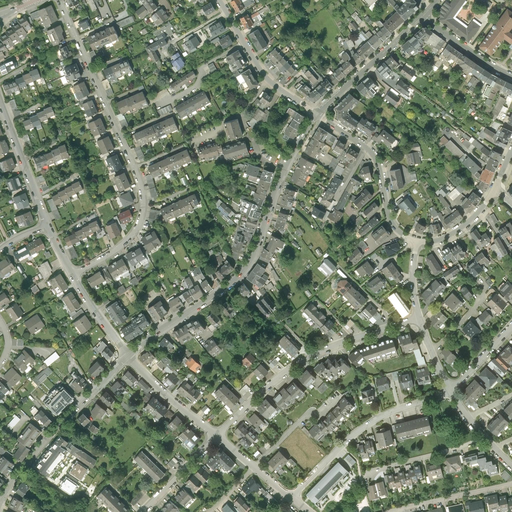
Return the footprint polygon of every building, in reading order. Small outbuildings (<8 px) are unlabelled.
[(76,0),(65,0),(69,8),(79,4),(76,0)] [(92,0),(89,0),(87,1),(92,11),(97,9),(96,8),(94,3),(92,0)] [(139,0),(150,14),(154,11),(157,8),(151,0),(139,0)] [(387,0),(395,8),(397,5),(392,0),(387,0)] [(395,8),(398,11),(406,21),(420,9),(416,5),(417,3),(414,0),(407,0),(406,2),(407,3),(405,4),(400,9),(399,8),(400,7),(398,5),(397,5),(395,8)] [(438,20),(468,43),(482,25),(474,19),(468,26),(456,16),(467,2),(465,0),(464,0),(452,0),(450,4),(446,1),(436,14),(441,17),(438,20)] [(211,3),(202,8),(203,9),(206,14),(207,16),(215,11),(211,3)] [(241,3),(233,7),(236,12),(244,8),(243,6),(241,3)] [(50,6),(37,11),(39,17),(43,26),(49,24),(57,20),(50,6)] [(143,6),(135,12),(141,19),(149,13),(143,6)] [(268,6),(258,12),(259,15),(270,9),(268,6)] [(156,13),(151,17),(154,22),(166,13),(162,8),(161,9),(156,13)] [(481,44),(479,46),(491,55),(492,53),(493,53),(495,50),(495,49),(497,46),(498,46),(500,43),(500,42),(503,37),(511,44),(510,46),(511,48),(511,34),(508,32),(511,26),(511,12),(507,9),(506,11),(505,11),(503,14),(503,15),(501,18),(500,18),(498,21),(498,22),(495,25),(494,25),(493,25),(492,27),(492,28),(493,29),(491,32),(490,32),(487,34),(488,36),(484,41),(483,41),(481,43),(481,44)] [(32,20),(39,17),(37,11),(30,15),(32,20)] [(398,11),(383,24),(385,26),(392,34),(406,21),(398,11)] [(351,16),(358,25),(362,21),(357,15),(358,14),(356,12),(351,16)] [(166,13),(154,22),(158,26),(170,17),(166,13)] [(248,15),(240,19),(243,24),(250,20),(249,18),(248,15)] [(24,16),(16,21),(18,24),(20,28),(24,32),(31,28),(29,24),(26,19),(24,16)] [(134,22),(132,16),(116,23),(118,29),(134,22)] [(374,21),(382,30),(385,26),(383,24),(377,18),(374,21)] [(250,20),(243,24),(245,29),(253,25),(250,20)] [(86,21),(77,25),(81,32),(90,28),(86,21)] [(209,28),(209,29),(213,37),(225,30),(220,22),(218,23),(209,28)] [(354,22),(350,25),(354,31),(358,28),(354,22)] [(20,28),(18,24),(10,27),(11,29),(14,33),(20,39),(27,35),(24,32),(20,28)] [(164,33),(166,38),(173,34),(170,28),(172,26),(171,24),(165,27),(164,26),(153,32),(156,38),(157,37),(164,33)] [(50,30),(46,32),(52,46),(58,43),(64,40),(61,33),(62,32),(59,26),(50,30)] [(113,26),(104,30),(110,43),(119,39),(113,26)] [(392,35),(392,34),(385,26),(382,30),(380,31),(377,34),(385,42),(392,35)] [(423,28),(414,36),(422,44),(424,42),(426,41),(427,41),(433,33),(426,28),(423,28)] [(14,33),(11,29),(4,33),(5,34),(8,38),(13,44),(20,40),(20,39),(14,33)] [(110,43),(104,30),(96,34),(102,47),(110,43)] [(258,30),(249,35),(258,51),(267,45),(258,30)] [(370,40),(365,34),(362,30),(359,33),(360,34),(359,35),(366,44),(369,42),(370,40)] [(370,40),(374,37),(369,31),(365,34),(370,40)] [(157,42),(160,48),(167,44),(164,39),(166,38),(164,33),(157,37),(159,41),(157,42)] [(442,39),(433,33),(427,41),(430,43),(435,47),(442,39)] [(8,38),(5,34),(0,37),(0,42),(0,43),(6,51),(14,46),(13,44),(8,38)] [(93,50),(102,47),(96,34),(87,38),(92,51),(93,50)] [(369,42),(376,50),(385,42),(377,34),(376,35),(374,37),(370,40),(369,42)] [(197,36),(186,42),(188,46),(189,46),(192,49),(197,46),(202,44),(197,36)] [(220,40),(219,41),(223,49),(233,44),(228,36),(220,40)] [(414,36),(408,41),(415,49),(419,51),(422,48),(421,47),(423,45),(422,44),(414,36)] [(344,39),(351,52),(353,50),(352,48),(355,47),(352,39),(349,40),(347,37),(344,39)] [(445,42),(442,39),(435,47),(433,51),(437,53),(445,42)] [(408,41),(402,47),(410,56),(412,54),(411,53),(413,51),(415,49),(408,41)] [(145,49),(148,54),(155,51),(160,48),(157,42),(145,49)] [(369,42),(366,44),(358,52),(366,59),(376,50),(369,42)] [(448,57),(454,48),(448,44),(442,52),(448,57)] [(68,52),(66,47),(63,48),(58,50),(63,60),(72,56),(70,51),(68,52)] [(455,61),(461,53),(454,48),(448,57),(450,58),(448,59),(451,61),(452,59),(455,61)] [(279,54),(274,49),(267,56),(269,58),(271,61),(279,54)] [(93,64),(98,61),(93,50),(92,51),(88,53),(93,64)] [(226,57),(230,65),(242,57),(238,50),(226,57)] [(150,57),(153,64),(155,63),(159,60),(155,51),(148,54),(150,57)] [(343,59),(346,63),(348,61),(349,61),(351,60),(349,56),(346,52),(341,57),(343,59)] [(366,59),(358,52),(355,54),(353,57),(359,66),(366,59)] [(448,57),(442,52),(438,58),(435,56),(431,62),(439,69),(443,64),(448,57)] [(178,53),(171,57),(173,60),(170,62),(174,68),(175,67),(178,71),(185,66),(184,65),(185,64),(183,61),(183,60),(181,57),(181,58),(178,53)] [(460,65),(466,57),(461,53),(455,61),(456,62),(460,65)] [(276,65),(283,58),(279,54),(271,61),(274,64),(276,65)] [(3,65),(12,61),(13,60),(11,56),(1,62),(3,65)] [(384,62),(391,69),(398,63),(391,56),(384,62)] [(246,64),(242,57),(230,65),(233,71),(237,69),(246,64)] [(450,58),(448,57),(443,64),(449,68),(455,61),(452,59),(451,61),(448,59),(450,58)] [(471,72),(477,64),(466,57),(460,65),(459,66),(470,73),(471,72)] [(279,69),(287,62),(283,58),(276,65),(277,67),(279,69)] [(118,64),(123,76),(133,71),(127,60),(118,64)] [(163,68),(159,60),(155,63),(159,70),(163,68)] [(13,63),(12,61),(3,65),(0,66),(0,75),(0,76),(7,74),(6,72),(15,69),(13,63)] [(339,69),(346,76),(355,68),(349,61),(348,61),(346,63),(343,66),(339,69)] [(456,62),(455,61),(449,68),(447,72),(451,74),(454,70),(453,69),(456,64),(456,62)] [(284,73),(291,66),(287,62),(279,69),(282,72),(284,73)] [(384,62),(376,69),(383,77),(383,76),(386,79),(390,75),(388,72),(391,69),(384,62)] [(213,63),(207,66),(212,74),(217,71),(213,63)] [(67,68),(62,70),(65,76),(79,70),(76,64),(67,68)] [(110,67),(116,79),(123,76),(118,64),(110,67)] [(478,77),(484,69),(477,64),(471,72),(478,77)] [(399,73),(410,81),(416,74),(416,73),(412,70),(405,65),(399,73)] [(295,71),(291,66),(284,73),(288,78),(292,74),(295,71)] [(110,67),(103,71),(106,79),(108,82),(116,79),(110,67)] [(318,81),(321,84),(324,81),(312,67),(308,70),(318,81)] [(36,69),(28,72),(28,74),(32,82),(40,79),(36,69)] [(346,76),(339,69),(333,74),(334,75),(340,81),(340,82),(346,76)] [(482,80),(486,83),(492,74),(484,69),(478,77),(482,80)] [(79,70),(65,76),(67,82),(72,80),(81,76),(79,70)] [(250,70),(241,75),(245,82),(254,77),(250,70)] [(318,81),(308,70),(304,74),(314,85),(318,81)] [(193,71),(170,86),(174,93),(181,89),(180,87),(197,76),(193,71)] [(32,83),(32,82),(28,74),(21,76),(21,77),(25,85),(32,83)] [(499,78),(492,74),(486,83),(491,85),(494,87),(499,78)] [(340,81),(334,75),(328,80),(334,86),(340,81)] [(369,76),(362,82),(374,96),(377,93),(373,88),(376,85),(369,76)] [(25,85),(21,77),(14,80),(14,81),(17,90),(25,87),(25,85)] [(254,77),(245,82),(250,91),(259,86),(254,77)] [(477,79),(473,77),(467,85),(471,88),(477,79)] [(482,80),(478,77),(477,79),(471,88),(469,90),(473,92),(482,80)] [(499,78),(494,87),(497,88),(501,91),(506,82),(499,78)] [(108,82),(106,79),(101,82),(108,97),(108,98),(109,98),(110,98),(111,97),(114,95),(108,82)] [(324,81),(321,84),(328,92),(334,87),(334,86),(328,80),(327,79),(324,81)] [(400,80),(395,87),(402,92),(404,94),(409,87),(400,80)] [(17,90),(14,81),(8,84),(7,83),(1,85),(6,97),(11,94),(11,93),(18,90),(17,90)] [(294,88),(298,92),(306,85),(302,81),(294,88)] [(318,81),(314,85),(311,87),(315,90),(321,84),(318,81)] [(73,87),(72,87),(75,94),(87,88),(84,82),(79,84),(73,87)] [(362,82),(356,87),(364,96),(368,93),(372,98),(375,96),(374,96),(362,82)] [(511,87),(511,84),(506,82),(501,91),(507,93),(506,95),(508,96),(509,94),(511,87)] [(328,92),(321,84),(315,90),(323,97),(328,92)] [(298,92),(306,98),(313,91),(306,85),(298,92)] [(489,97),(488,99),(492,101),(495,94),(494,94),(497,88),(494,87),(491,93),(489,97)] [(87,88),(75,94),(78,100),(79,100),(86,96),(90,95),(87,88)] [(166,88),(149,99),(152,105),(169,93),(166,88)] [(323,97),(315,90),(313,91),(306,98),(313,104),(316,104),(323,97)] [(390,90),(384,98),(395,106),(401,98),(390,90)] [(204,91),(199,94),(205,105),(210,103),(207,97),(204,91)] [(149,107),(143,92),(132,96),(138,110),(143,108),(144,109),(149,107)] [(273,98),(265,93),(260,101),(259,102),(265,106),(267,107),(273,98)] [(336,116),(335,119),(349,115),(349,112),(359,101),(350,93),(333,109),(334,110),(335,112),(336,114),(336,116)] [(199,94),(195,97),(201,108),(205,105),(199,94)] [(132,113),(138,110),(132,96),(126,99),(131,111),(132,113)] [(190,99),(196,110),(201,108),(195,97),(190,99)] [(504,99),(500,97),(491,113),(495,115),(497,117),(501,111),(503,106),(507,100),(504,99)] [(131,111),(126,99),(117,104),(121,114),(122,115),(131,111)] [(185,102),(191,113),(196,110),(190,99),(185,102)] [(14,100),(8,102),(11,111),(17,108),(14,100)] [(85,103),(82,105),(85,111),(95,107),(92,100),(85,103)] [(349,115),(356,120),(366,107),(359,101),(349,112),(349,115)] [(180,105),(186,116),(191,113),(185,102),(180,105)] [(180,105),(175,107),(178,113),(181,118),(186,116),(180,105)] [(170,106),(159,110),(162,116),(172,111),(170,106)] [(42,110),(43,111),(46,118),(54,115),(50,107),(42,110)] [(95,107),(85,111),(87,117),(91,116),(97,113),(95,107)] [(17,108),(11,111),(14,118),(20,114),(19,111),(18,111),(17,108)] [(258,108),(252,117),(261,123),(262,123),(267,115),(264,112),(258,108)] [(290,115),(295,118),(298,113),(290,108),(287,113),(290,115)] [(35,114),(36,116),(39,123),(46,120),(46,118),(43,111),(35,114)] [(274,115),(269,112),(267,115),(262,123),(266,126),(274,115)] [(295,118),(295,119),(303,124),(307,118),(298,113),(295,118)] [(122,115),(121,114),(117,116),(123,130),(129,127),(123,116),(122,115)] [(356,120),(349,115),(335,119),(353,132),(356,128),(360,123),(356,120)] [(28,118),(29,120),(32,128),(39,125),(39,123),(36,116),(28,118)] [(261,123),(252,117),(248,123),(254,132),(261,123)] [(93,121),(88,124),(90,131),(103,125),(100,118),(93,121)] [(172,118),(161,123),(167,135),(178,130),(172,118)] [(224,122),(229,139),(243,135),(237,118),(224,122)] [(295,119),(291,126),(299,131),(303,124),(295,119)] [(363,119),(360,123),(356,128),(369,137),(373,132),(376,128),(374,126),(375,125),(366,119),(365,120),(363,119)] [(29,120),(21,123),(25,131),(32,129),(32,128),(29,120)] [(161,123),(152,127),(158,139),(167,135),(161,123)] [(103,125),(90,131),(93,137),(99,134),(106,131),(103,125)] [(319,125),(313,136),(322,141),(324,138),(328,140),(331,135),(332,134),(319,125)] [(285,135),(294,140),(299,131),(291,126),(285,135)] [(143,131),(149,143),(158,139),(152,127),(143,131)] [(511,133),(511,132),(503,128),(499,137),(508,142),(511,133)] [(472,144),(481,152),(485,147),(472,137),(471,138),(459,129),(456,132),(466,139),(472,144)] [(496,144),(499,137),(486,129),(484,133),(487,135),(495,140),(493,143),(496,144)] [(399,142),(383,130),(379,136),(375,141),(379,144),(382,142),(393,150),(399,142)] [(134,135),(139,147),(149,143),(143,131),(134,135)] [(93,137),(96,142),(102,139),(99,134),(93,137)] [(27,135),(21,137),(26,148),(31,146),(27,135)] [(136,148),(139,147),(134,135),(130,136),(136,148)] [(331,135),(328,140),(333,143),(336,138),(331,135)] [(313,136),(304,151),(316,158),(325,143),(322,141),(313,136)] [(445,146),(449,142),(443,136),(439,140),(445,146)] [(102,139),(96,142),(102,155),(108,152),(114,149),(108,137),(102,139)] [(508,142),(499,137),(496,144),(505,149),(508,142)] [(233,142),(237,155),(249,152),(245,139),(233,142)] [(469,142),(466,139),(463,144),(468,149),(472,144),(469,142)] [(459,159),(464,154),(450,140),(449,142),(445,146),(459,159)] [(220,141),(197,148),(201,159),(206,158),(206,159),(220,155),(220,154),(224,152),(222,146),(220,141)] [(342,150),(346,145),(339,141),(332,151),(339,155),(340,154),(342,150)] [(237,155),(233,142),(222,146),(224,152),(226,159),(237,155)] [(8,144),(0,147),(0,154),(9,151),(8,148),(9,148),(8,144)] [(58,149),(62,161),(70,158),(65,145),(57,148),(58,149)] [(139,147),(136,148),(134,149),(139,161),(144,159),(139,147)] [(500,163),(503,156),(492,151),(492,153),(485,147),(481,152),(489,158),(491,158),(500,163)] [(354,161),(359,154),(350,148),(347,153),(346,155),(348,156),(345,159),(352,163),(353,161),(354,161)] [(62,161),(58,149),(50,152),(51,153),(55,163),(62,161)] [(175,155),(180,166),(192,160),(187,149),(175,155)] [(340,154),(339,155),(337,159),(340,161),(345,152),(342,150),(340,154)] [(420,157),(418,152),(413,153),(406,155),(408,166),(421,163),(420,157)] [(55,163),(51,153),(44,156),(48,166),(55,163)] [(481,175),(483,170),(465,153),(464,154),(459,159),(473,173),(475,176),(478,172),(481,175)] [(48,166),(44,156),(43,154),(38,157),(42,168),(48,166)] [(110,158),(104,161),(109,173),(114,171),(122,168),(116,155),(110,158)] [(175,155),(166,159),(172,170),(180,166),(175,155)] [(298,161),(299,162),(310,169),(314,163),(301,156),(298,161)] [(8,170),(15,167),(12,157),(0,161),(0,167),(2,172),(8,170)] [(42,168),(38,157),(32,159),(37,170),(42,168)] [(337,159),(334,158),(328,170),(332,173),(333,173),(337,165),(339,162),(340,161),(337,159)] [(500,163),(491,158),(486,169),(494,174),(500,163)] [(157,163),(162,174),(163,173),(169,171),(172,170),(166,159),(157,163)] [(359,168),(361,169),(362,167),(368,166),(371,161),(368,159),(367,161),(365,160),(364,162),(362,161),(359,165),(360,166),(359,168)] [(247,173),(249,174),(257,177),(259,171),(260,167),(244,162),(244,164),(242,168),(241,171),(244,172),(247,173)] [(295,168),(296,168),(308,175),(311,169),(310,169),(299,162),(295,168)] [(157,163),(148,167),(152,174),(154,178),(162,174),(157,163)] [(242,168),(244,164),(240,163),(230,166),(232,172),(237,170),(236,167),(239,166),(242,168)] [(344,169),(342,168),(337,165),(333,173),(336,175),(339,177),(344,169)] [(361,169),(358,175),(366,179),(371,177),(368,166),(362,167),(361,169)] [(262,172),(260,178),(270,181),(274,172),(263,168),(262,172)] [(292,173),(293,174),(306,181),(309,175),(308,175),(296,168),(292,173)] [(400,169),(390,171),(393,188),(403,186),(400,169)] [(494,174),(486,169),(485,171),(483,170),(481,175),(479,180),(481,181),(489,185),(494,174)] [(117,177),(113,178),(119,192),(124,189),(130,187),(124,174),(117,177)] [(154,178),(152,174),(145,176),(149,190),(152,201),(158,201),(152,178),(154,178)] [(293,174),(290,179),(303,187),(306,181),(293,174)] [(43,175),(37,177),(43,193),(49,189),(48,186),(47,187),(43,175)] [(339,177),(336,175),(327,190),(334,194),(339,185),(340,185),(342,181),(338,179),(339,177)] [(18,176),(6,180),(10,191),(21,187),(22,187),(18,176)] [(270,181),(260,178),(258,182),(258,184),(268,188),(270,181)] [(361,183),(353,178),(345,191),(350,194),(353,188),(357,190),(361,183)] [(489,185),(481,181),(477,188),(486,192),(489,185)] [(71,185),(72,186),(75,194),(83,190),(79,182),(71,185)] [(447,195),(453,201),(461,194),(467,188),(462,183),(456,188),(450,193),(445,187),(442,189),(447,195)] [(268,188),(258,184),(257,187),(256,191),(266,194),(268,188)] [(65,189),(65,190),(68,198),(76,195),(75,194),(72,186),(65,189)] [(354,200),(360,207),(373,194),(366,187),(361,191),(362,192),(357,197),(354,200)] [(282,197),(292,200),(295,191),(285,188),(282,197)] [(439,192),(441,195),(444,198),(447,195),(442,189),(439,192)] [(58,193),(58,194),(62,202),(69,199),(68,198),(65,190),(58,193)] [(253,195),(254,195),(264,198),(266,194),(256,191),(254,190),(253,195)] [(332,198),(334,194),(327,190),(323,198),(320,202),(329,207),(333,200),(332,200),(332,198)] [(350,194),(345,191),(336,207),(341,210),(350,194)] [(18,195),(14,196),(16,202),(28,198),(26,192),(18,195)] [(473,192),(468,199),(476,206),(482,200),(473,192)] [(131,193),(122,197),(126,206),(135,202),(131,193)] [(195,193),(188,196),(194,209),(197,207),(196,204),(199,202),(195,193)] [(51,197),(52,199),(55,206),(60,204),(61,206),(63,205),(62,202),(58,194),(51,197)] [(253,198),(252,202),(253,202),(262,205),(264,198),(254,195),(253,198)] [(445,207),(451,216),(458,212),(455,209),(452,211),(449,208),(450,207),(444,198),(441,195),(438,197),(445,207)] [(178,200),(184,213),(194,209),(188,196),(178,200)] [(250,206),(252,204),(253,202),(252,202),(240,197),(239,202),(250,206)] [(282,197),(280,205),(291,209),(294,200),(292,200),(282,197)] [(28,198),(16,202),(18,208),(22,207),(29,205),(30,204),(28,198)] [(404,201),(398,206),(402,211),(404,209),(409,217),(417,211),(407,198),(404,201)] [(476,206),(468,199),(466,198),(462,203),(463,205),(462,206),(470,213),(476,206)] [(52,199),(46,202),(55,221),(60,218),(55,206),(52,199)] [(169,204),(174,215),(175,217),(184,213),(178,200),(169,204)] [(224,213),(227,216),(232,210),(223,202),(218,207),(224,213)] [(252,204),(250,208),(260,212),(262,205),(253,202),(252,204)] [(363,211),(368,217),(379,207),(374,202),(363,211)] [(242,212),(248,214),(250,208),(237,203),(235,207),(242,212)] [(169,204),(160,208),(165,219),(174,215),(169,204)] [(322,218),(325,213),(315,207),(312,213),(322,218)] [(434,207),(429,210),(434,218),(438,216),(438,214),(434,207)] [(451,216),(445,207),(442,209),(446,215),(443,217),(440,212),(438,214),(438,216),(441,221),(442,223),(444,222),(451,216)] [(250,208),(248,214),(258,217),(260,212),(250,208)] [(121,214),(124,222),(132,219),(130,216),(133,215),(131,209),(121,214)] [(160,211),(150,209),(148,221),(158,223),(160,211)] [(334,211),(332,214),(331,217),(331,218),(339,221),(343,213),(340,212),(340,211),(339,210),(338,210),(335,209),(334,211)] [(15,216),(19,228),(33,223),(29,211),(25,213),(15,216)] [(279,211),(277,219),(286,222),(288,214),(279,211)] [(458,212),(451,216),(456,223),(463,217),(458,211),(458,212)] [(227,216),(224,213),(221,216),(231,225),(234,222),(227,216)] [(493,213),(489,215),(494,223),(498,221),(493,213)] [(248,214),(244,227),(254,231),(258,217),(248,214)] [(354,221),(358,226),(360,225),(364,220),(359,215),(354,221)] [(380,221),(375,215),(368,222),(373,227),(380,221)] [(451,216),(444,222),(449,228),(456,223),(451,216)] [(277,219),(275,226),(284,229),(286,222),(277,219)] [(433,229),(435,233),(442,231),(439,222),(438,220),(435,221),(434,221),(435,225),(432,225),(433,229)] [(101,232),(97,221),(89,224),(90,225),(93,232),(96,231),(97,234),(101,232)] [(506,224),(498,229),(503,237),(505,236),(509,233),(511,237),(511,225),(509,221),(506,223),(506,224)] [(365,234),(373,227),(368,222),(360,229),(361,230),(358,232),(361,236),(364,233),(365,234)] [(115,223),(106,227),(109,234),(111,239),(121,234),(117,226),(115,223)] [(381,224),(371,234),(380,244),(390,235),(381,224)] [(416,230),(415,231),(423,235),(427,228),(419,224),(416,230)] [(93,232),(90,225),(83,228),(83,229),(86,236),(93,233),(93,232)] [(235,232),(242,234),(244,227),(238,225),(235,232)] [(248,237),(251,238),(254,231),(244,227),(242,234),(240,239),(247,241),(248,237)] [(304,233),(299,227),(295,230),(300,236),(304,233)] [(469,232),(474,239),(481,234),(475,227),(469,232)] [(86,236),(83,229),(75,232),(76,233),(79,241),(87,238),(86,236)] [(161,243),(154,230),(141,237),(145,245),(148,250),(161,243)] [(490,239),(485,231),(481,234),(474,239),(480,246),(490,239)] [(79,241),(76,233),(64,238),(68,247),(75,243),(76,246),(81,244),(79,241)] [(270,239),(265,248),(273,252),(277,246),(282,248),(285,242),(279,239),(280,238),(271,234),(269,239),(270,239)] [(498,235),(492,238),(495,242),(502,253),(506,251),(498,235)] [(25,244),(26,245),(31,254),(45,247),(39,236),(25,244)] [(240,252),(242,253),(247,241),(240,239),(236,238),(232,249),(233,250),(240,252)] [(359,243),(363,249),(368,246),(363,239),(359,243)] [(392,244),(385,246),(388,254),(397,251),(397,249),(401,247),(399,241),(392,244)] [(449,247),(457,259),(463,255),(465,250),(462,249),(457,242),(449,247)] [(502,253),(495,242),(489,245),(498,259),(502,257),(504,256),(502,253)] [(354,247),(355,249),(356,248),(361,253),(364,251),(363,249),(359,243),(354,247)] [(26,245),(12,252),(17,261),(26,256),(28,260),(33,258),(31,254),(26,245)] [(457,259),(449,247),(448,245),(441,250),(447,259),(450,256),(453,260),(452,261),(453,262),(457,260),(457,259)] [(132,249),(126,253),(128,257),(133,264),(139,260),(141,263),(147,259),(144,253),(140,246),(132,250),(132,249)] [(68,250),(73,260),(78,257),(73,247),(68,250)] [(264,248),(260,257),(269,261),(273,252),(265,248),(264,248)] [(355,249),(348,256),(351,259),(350,260),(354,264),(363,255),(361,253),(356,248),(355,249)] [(240,252),(233,250),(232,255),(237,261),(240,252)] [(475,259),(479,264),(484,261),(487,264),(490,262),(481,251),(473,256),(475,259)] [(431,252),(425,256),(425,261),(434,274),(442,269),(431,252)] [(7,256),(0,260),(0,271),(3,275),(8,271),(14,267),(7,256)] [(216,264),(219,268),(222,265),(217,256),(213,258),(216,263),(216,264)] [(113,262),(108,265),(115,278),(129,270),(122,257),(116,260),(116,259),(113,261),(113,262)] [(133,264),(128,257),(125,258),(132,270),(135,269),(133,264)] [(222,265),(228,273),(235,268),(226,258),(224,260),(226,262),(223,264),(222,265)] [(336,268),(327,259),(324,260),(324,261),(321,265),(330,274),(336,268)] [(479,264),(475,259),(465,266),(470,273),(471,272),(474,276),(483,269),(481,266),(479,264)] [(52,270),(47,260),(40,264),(41,266),(38,267),(44,278),(52,274),(51,271),(52,270)] [(367,261),(357,269),(362,276),(367,272),(369,275),(375,270),(367,261)] [(392,262),(382,269),(388,277),(392,274),(395,278),(401,274),(392,262)] [(253,270),(261,276),(266,269),(257,263),(253,270)] [(455,264),(448,269),(452,274),(454,273),(459,270),(455,264)] [(195,270),(192,271),(196,278),(198,279),(200,282),(203,280),(201,277),(204,275),(199,265),(194,268),(195,270)] [(215,271),(221,279),(228,273),(222,265),(219,268),(215,271)] [(93,272),(93,274),(99,283),(102,281),(103,284),(107,282),(101,272),(100,269),(93,272)] [(273,269),(270,271),(277,281),(280,279),(273,269)] [(452,274),(448,269),(441,273),(445,278),(449,276),(452,274)] [(101,272),(107,282),(109,280),(105,272),(104,270),(101,272)] [(247,278),(261,288),(266,279),(262,276),(261,276),(253,270),(247,278)] [(64,280),(59,273),(47,280),(51,287),(64,280)] [(93,274),(87,278),(92,287),(99,283),(93,274)] [(373,278),(380,288),(386,284),(379,274),(373,278)] [(401,274),(395,278),(398,282),(403,278),(401,274)] [(189,288),(194,286),(193,283),(189,275),(184,278),(185,280),(189,288)] [(130,280),(134,286),(139,282),(135,276),(130,280)] [(440,279),(446,285),(449,283),(443,277),(440,279)] [(200,282),(206,291),(212,287),(206,278),(203,280),(200,282)] [(337,288),(343,293),(352,284),(347,278),(341,278),(337,282),(337,288)] [(373,278),(367,283),(374,292),(380,288),(373,278)] [(435,278),(428,285),(437,294),(446,285),(440,279),(439,279),(437,280),(435,278)] [(493,282),(490,278),(485,281),(489,286),(493,282)] [(64,280),(51,287),(56,294),(61,290),(68,286),(64,280)] [(511,283),(508,280),(499,289),(505,295),(509,299),(511,295),(511,283)] [(251,289),(244,281),(237,286),(244,295),(247,292),(249,294),(251,293),(249,290),(251,289)] [(189,288),(195,298),(203,293),(197,283),(194,286),(189,288)] [(343,293),(349,299),(358,289),(352,284),(343,293)] [(464,284),(459,288),(467,299),(473,295),(470,291),(466,287),(464,284)] [(123,285),(117,288),(120,294),(126,290),(123,285)] [(423,295),(422,297),(424,299),(427,302),(428,303),(437,294),(428,285),(420,293),(423,295)] [(156,289),(160,295),(165,292),(161,286),(156,289)] [(188,289),(182,292),(186,298),(188,302),(195,298),(189,288),(188,289)] [(358,289),(349,299),(353,303),(362,293),(358,289)] [(386,310),(387,312),(406,299),(405,297),(403,298),(397,290),(396,292),(395,290),(388,295),(395,304),(386,310)] [(3,291),(0,293),(0,304),(3,303),(9,299),(3,291)] [(451,291),(447,296),(457,305),(462,301),(461,300),(457,296),(451,291)] [(61,297),(66,304),(75,299),(71,292),(65,295),(61,297)] [(182,301),(186,298),(182,292),(178,295),(182,301)] [(353,303),(358,308),(367,298),(362,293),(353,303)] [(495,293),(486,303),(491,308),(497,313),(506,304),(505,303),(497,295),(495,293)] [(499,293),(497,295),(505,303),(507,301),(503,297),(499,293)] [(168,301),(174,311),(184,305),(182,301),(178,295),(168,301)] [(266,295),(260,300),(270,311),(275,306),(266,295)] [(453,310),(457,305),(447,296),(443,300),(453,310)] [(79,306),(75,299),(66,304),(70,311),(73,309),(79,306)] [(155,321),(168,313),(159,299),(147,308),(155,321)] [(397,307),(404,316),(410,311),(409,310),(411,309),(406,301),(407,300),(406,299),(387,312),(389,314),(397,307)] [(219,305),(226,315),(232,311),(233,312),(238,309),(235,304),(233,306),(230,301),(227,303),(225,300),(219,305)] [(265,316),(270,311),(260,300),(255,305),(265,316)] [(19,307),(16,302),(10,306),(5,309),(12,319),(19,315),(24,311),(20,306),(19,307)] [(117,302),(106,308),(117,325),(128,318),(117,302)] [(370,302),(361,312),(368,320),(373,315),(377,311),(378,310),(370,302)] [(427,302),(426,304),(424,306),(428,311),(429,310),(432,307),(428,303),(427,302)] [(303,310),(310,316),(317,309),(316,308),(317,307),(313,303),(312,304),(311,303),(303,310)] [(434,305),(437,308),(442,312),(444,310),(438,305),(437,303),(436,303),(434,305)] [(437,308),(433,313),(433,314),(442,322),(447,318),(442,312),(437,308)] [(81,309),(76,312),(70,316),(72,319),(78,315),(79,317),(84,313),(81,309)] [(310,316),(315,321),(324,312),(321,310),(319,311),(317,309),(310,316)] [(486,310),(485,309),(478,317),(483,322),(485,324),(492,316),(491,315),(486,310)] [(214,310),(207,315),(212,323),(216,326),(219,324),(217,321),(221,318),(214,310)] [(381,315),(377,311),(373,315),(377,320),(381,315)] [(320,326),(327,319),(325,317),(327,315),(324,312),(315,321),(320,326)] [(73,321),(77,327),(88,319),(84,313),(79,317),(73,321)] [(44,325),(36,314),(23,323),(31,334),(44,325)] [(128,341),(143,331),(142,330),(150,324),(145,317),(143,314),(132,321),(133,323),(120,331),(123,336),(125,336),(128,341)] [(436,329),(442,322),(433,314),(430,317),(429,318),(431,320),(429,322),(436,329)] [(477,322),(480,325),(483,322),(478,317),(475,320),(477,322)] [(186,323),(193,335),(205,329),(205,327),(197,318),(193,320),(192,319),(186,323)] [(320,326),(326,333),(331,328),(335,324),(329,318),(327,319),(320,326)] [(92,325),(88,319),(77,327),(81,333),(92,325)] [(350,319),(344,325),(348,330),(354,323),(350,319)] [(475,324),(469,319),(461,328),(466,333),(469,336),(474,331),(477,334),(481,330),(475,324)] [(182,342),(193,335),(186,323),(172,331),(175,336),(177,335),(182,342)] [(216,328),(216,326),(212,323),(208,326),(212,331),(216,328)] [(326,333),(324,334),(328,338),(329,338),(335,332),(331,328),(326,333)] [(287,332),(278,341),(283,346),(292,337),(287,332)] [(409,332),(398,336),(401,345),(403,344),(405,351),(413,349),(419,347),(416,337),(412,338),(409,332)] [(163,337),(159,342),(171,352),(173,350),(170,347),(172,345),(163,337)] [(203,344),(213,356),(222,349),(212,337),(203,344)] [(292,337),(283,346),(288,351),(297,342),(292,337)] [(378,342),(382,356),(397,351),(393,337),(378,342)] [(102,352),(108,346),(103,339),(101,340),(93,347),(94,348),(98,353),(98,354),(102,352)] [(297,342),(288,351),(293,356),(294,355),(298,351),(302,347),(297,342)] [(372,359),(382,356),(378,342),(359,349),(366,357),(367,358),(371,357),(372,359)] [(511,360),(511,347),(508,343),(498,353),(509,364),(511,360)] [(444,354),(442,356),(449,362),(456,355),(445,345),(440,350),(444,354)] [(102,352),(108,359),(114,353),(108,346),(102,352)] [(366,357),(359,349),(358,347),(354,350),(353,351),(348,356),(349,357),(354,361),(358,365),(366,357)] [(419,347),(413,349),(419,365),(426,363),(424,356),(422,356),(419,347)] [(139,356),(148,366),(151,363),(150,361),(154,357),(156,355),(149,348),(139,356)] [(15,363),(23,371),(34,359),(29,354),(24,349),(17,355),(12,360),(15,363)] [(46,367),(47,366),(59,356),(55,351),(42,362),(46,367)] [(256,357),(250,351),(240,361),(245,365),(247,363),(249,365),(256,357)] [(87,369),(95,376),(104,367),(90,353),(86,357),(92,364),(87,369)] [(505,368),(509,364),(498,353),(494,357),(505,368)] [(165,354),(160,359),(167,365),(169,364),(172,360),(165,354)] [(188,359),(185,362),(186,363),(196,371),(201,365),(196,360),(191,356),(188,359)] [(319,362),(314,367),(326,379),(329,376),(333,379),(337,374),(339,376),(342,373),(343,374),(350,367),(341,358),(339,360),(336,358),(333,361),(329,357),(325,361),(323,359),(320,362),(319,362)] [(499,374),(505,368),(494,357),(488,363),(499,374)] [(275,358),(269,364),(273,368),(279,362),(277,359),(275,358)] [(167,365),(160,359),(159,361),(156,364),(163,370),(164,369),(167,365)] [(257,375),(265,367),(261,363),(253,371),(257,375)] [(180,371),(172,364),(171,366),(169,364),(167,365),(173,371),(179,376),(180,375),(178,373),(180,371)] [(169,374),(170,373),(173,371),(167,365),(164,369),(169,374)] [(56,375),(47,366),(46,367),(31,380),(40,388),(43,385),(45,386),(56,375)] [(417,377),(429,374),(428,372),(429,372),(428,366),(418,369),(415,370),(417,377)] [(495,375),(485,366),(478,374),(486,382),(489,385),(495,379),(497,377),(495,375)] [(11,367),(2,376),(7,381),(12,386),(21,377),(11,367)] [(265,367),(257,375),(261,379),(269,371),(265,367)] [(307,368),(298,377),(307,386),(316,377),(307,368)] [(128,370),(122,376),(130,385),(137,379),(128,370)] [(69,385),(78,376),(73,371),(69,374),(73,378),(67,383),(69,385)] [(402,389),(414,386),(410,371),(402,373),(402,372),(398,373),(400,379),(402,389)] [(169,374),(164,380),(172,387),(176,383),(178,380),(177,379),(170,373),(169,374)] [(429,374),(417,377),(418,378),(416,378),(418,385),(431,382),(429,374)] [(77,393),(86,384),(82,381),(83,380),(81,377),(80,378),(78,376),(69,385),(77,393)] [(183,384),(186,381),(189,378),(187,376),(183,380),(181,382),(183,384)] [(387,376),(376,379),(379,391),(390,389),(388,380),(387,376)] [(482,386),(474,378),(468,384),(479,395),(485,388),(482,386)] [(149,386),(141,379),(137,383),(145,390),(149,386)] [(117,380),(110,387),(118,395),(122,391),(122,392),(126,388),(117,380)] [(286,388),(296,398),(300,394),(301,396),(305,392),(300,387),(296,382),(294,380),(286,388)] [(3,385),(0,381),(0,389),(4,394),(9,390),(3,385)] [(178,391),(185,397),(194,387),(186,381),(183,384),(178,391)] [(228,386),(224,382),(215,391),(219,396),(228,386)] [(324,382),(317,389),(322,393),(329,386),(324,382)] [(489,385),(486,382),(482,386),(485,388),(487,390),(491,387),(489,385)] [(247,383),(239,391),(243,395),(251,387),(247,383)] [(39,404),(52,417),(72,397),(58,384),(39,404)] [(472,401),(479,395),(468,384),(461,391),(468,397),(472,401)] [(149,386),(145,390),(143,392),(146,395),(148,392),(151,389),(149,386)] [(228,386),(219,396),(223,400),(232,391),(228,386)] [(286,388),(284,386),(273,397),(277,401),(284,407),(285,409),(289,405),(288,404),(291,401),(292,402),(296,398),(286,388)] [(194,387),(185,397),(192,403),(196,398),(200,393),(194,387)] [(372,389),(361,391),(363,402),(367,401),(367,404),(372,403),(372,401),(371,400),(375,399),(372,389)] [(100,397),(109,406),(115,400),(106,391),(100,397)] [(232,391),(223,400),(227,404),(236,394),(232,391)] [(146,404),(153,396),(148,392),(146,395),(142,400),(146,404)] [(236,394),(227,404),(230,407),(237,400),(240,398),(236,394)] [(341,399),(341,401),(349,409),(354,405),(345,395),(341,399)] [(160,402),(153,396),(146,404),(144,406),(152,413),(160,402)] [(474,403),(472,401),(468,397),(465,400),(471,405),(474,403)] [(266,398),(257,407),(267,418),(276,408),(272,404),(266,398)] [(241,404),(237,400),(230,407),(229,409),(232,412),(241,404)] [(284,407),(277,401),(275,403),(279,408),(281,410),(284,407)] [(336,406),(346,415),(350,411),(349,409),(341,401),(336,406)] [(96,402),(89,411),(99,419),(106,410),(105,410),(96,402)] [(160,402),(152,413),(159,419),(168,409),(160,402)] [(511,405),(509,403),(503,409),(509,414),(511,417),(511,405)] [(206,405),(201,409),(206,414),(210,409),(206,405)] [(336,406),(332,410),(341,420),(342,420),(346,416),(346,415),(336,406)] [(30,411),(33,416),(38,411),(34,407),(30,411)] [(36,416),(45,425),(50,420),(40,409),(38,411),(33,416),(34,418),(36,416)] [(133,409),(129,414),(136,421),(141,416),(133,409)] [(174,414),(169,410),(164,415),(166,416),(164,418),(167,421),(174,414)] [(326,415),(327,415),(336,425),(341,420),(332,410),(331,410),(326,415)] [(89,419),(81,412),(76,417),(83,425),(84,423),(89,419)] [(505,419),(498,412),(485,425),(495,435),(508,422),(505,419)] [(254,413),(248,419),(257,427),(259,429),(260,429),(265,423),(263,421),(254,413)] [(20,419),(15,415),(6,425),(10,429),(20,419)] [(182,420),(177,415),(168,424),(173,430),(182,420)] [(322,420),(331,429),(332,430),(337,425),(336,425),(327,415),(322,420)] [(412,419),(416,436),(433,432),(429,415),(412,419)] [(321,419),(317,424),(326,434),(331,429),(322,420),(321,419)] [(416,436),(412,419),(395,423),(395,424),(397,430),(399,440),(416,436)] [(248,427),(243,421),(234,430),(241,438),(245,434),(248,430),(246,428),(248,427)] [(15,438),(19,441),(27,447),(39,430),(29,422),(15,438)] [(92,423),(90,426),(88,428),(94,433),(98,428),(92,423)] [(316,423),(309,431),(312,434),(319,441),(326,434),(317,424),(316,423)] [(187,426),(178,435),(184,440),(193,431),(187,426)] [(309,436),(312,434),(309,431),(304,426),(302,429),(309,436)] [(252,427),(248,430),(245,434),(253,441),(259,435),(255,432),(256,431),(252,427)] [(393,439),(390,427),(389,427),(386,427),(385,427),(381,428),(381,429),(377,430),(376,431),(379,442),(380,447),(381,447),(385,446),(386,447),(389,446),(390,445),(393,444),(394,443),(393,439)] [(200,438),(193,431),(184,440),(191,448),(200,438)] [(59,434),(53,441),(62,447),(66,441),(59,434)] [(247,448),(253,441),(245,434),(241,438),(239,440),(247,448)] [(365,440),(366,443),(369,455),(375,453),(372,441),(372,438),(368,439),(365,440)] [(18,446),(12,455),(20,461),(29,449),(27,447),(19,441),(16,444),(18,446)] [(62,447),(53,441),(49,446),(39,459),(33,467),(48,478),(68,452),(62,447)] [(66,441),(62,447),(68,452),(78,458),(91,467),(96,460),(66,441)] [(267,441),(263,445),(267,449),(271,445),(267,441)] [(369,455),(366,443),(361,444),(359,444),(361,449),(363,459),(369,457),(369,455)] [(218,449),(206,462),(207,463),(213,469),(219,463),(223,467),(229,461),(218,449)] [(142,450),(134,458),(138,463),(146,455),(142,450)] [(258,459),(262,455),(257,450),(253,454),(258,459)] [(274,455),(284,465),(288,460),(289,459),(288,458),(279,450),(274,455)] [(481,469),(488,467),(487,460),(488,460),(485,450),(477,452),(479,462),(481,469)] [(471,464),(479,462),(477,452),(465,455),(466,461),(470,461),(471,464)] [(353,465),(357,461),(349,453),(345,457),(353,465)] [(2,455),(1,455),(0,455),(0,469),(6,475),(14,464),(2,455)] [(146,455),(138,463),(143,467),(150,459),(146,455)] [(274,455),(268,461),(278,470),(284,465),(274,455)] [(459,455),(445,458),(447,466),(449,473),(457,471),(457,468),(462,467),(461,463),(459,455)] [(178,461),(174,457),(165,465),(170,470),(178,461)] [(289,459),(288,460),(294,466),(296,463),(289,457),(288,458),(289,459)] [(150,459),(143,467),(147,471),(154,463),(150,459)] [(487,460),(488,467),(497,465),(496,463),(494,463),(493,459),(488,460),(487,460)] [(350,470),(339,460),(306,493),(317,503),(350,470)] [(229,461),(223,467),(227,471),(233,465),(229,461)] [(440,461),(426,464),(429,476),(430,480),(444,477),(440,461)] [(88,469),(77,462),(73,467),(69,473),(81,480),(88,469)] [(154,463),(147,471),(151,475),(159,468),(154,463)] [(215,471),(213,469),(207,463),(205,465),(206,467),(205,468),(211,475),(215,471)] [(414,466),(414,468),(417,478),(423,477),(419,465),(414,466)] [(499,472),(497,465),(488,467),(490,474),(499,472)] [(202,466),(194,474),(203,483),(211,475),(205,468),(202,466)] [(159,468),(151,475),(157,481),(165,473),(159,468)] [(409,469),(410,471),(412,482),(417,480),(417,478),(414,468),(411,469),(409,469)] [(511,475),(505,469),(502,472),(504,474),(501,476),(506,481),(511,475)] [(278,479),(280,476),(274,470),(272,473),(278,479)] [(398,472),(399,474),(401,484),(407,483),(404,473),(404,471),(401,471),(398,472)] [(410,471),(404,473),(407,483),(407,485),(413,484),(412,482),(410,471)] [(394,475),(393,473),(387,475),(389,482),(390,487),(396,486),(394,475)] [(194,474),(186,482),(187,484),(192,488),(195,491),(203,483),(194,474)] [(399,474),(394,475),(396,486),(397,488),(402,487),(401,484),(399,474)] [(77,485),(66,477),(62,483),(58,489),(70,496),(77,485)] [(252,477),(241,488),(243,489),(247,494),(251,490),(252,491),(254,489),(257,492),(259,490),(262,487),(257,483),(256,484),(254,482),(255,480),(252,477)] [(375,482),(376,483),(379,495),(386,493),(385,487),(383,480),(375,482)] [(28,487),(21,481),(16,486),(17,487),(14,491),(21,497),(24,493),(23,492),(28,487)] [(376,483),(369,485),(370,492),(372,498),(379,496),(379,495),(376,483)] [(106,486),(97,496),(108,507),(117,497),(106,486)] [(184,487),(175,496),(185,506),(194,497),(188,492),(184,487)] [(130,501),(134,505),(147,492),(143,488),(130,501)] [(247,494),(243,489),(240,492),(245,497),(248,495),(247,494)] [(263,494),(262,495),(273,506),(278,502),(267,490),(266,491),(263,494)] [(496,494),(487,496),(488,502),(490,511),(492,511),(492,510),(499,508),(496,497),(496,494)] [(505,495),(496,497),(499,508),(500,511),(508,509),(506,498),(505,495)] [(12,496),(7,506),(18,511),(23,502),(12,496)] [(240,496),(234,502),(238,506),(242,510),(244,511),(250,506),(246,502),(240,496)] [(117,497),(108,507),(113,511),(127,511),(130,510),(117,497)] [(170,500),(162,508),(165,511),(177,511),(180,510),(170,500)] [(483,511),(481,500),(470,503),(469,501),(464,502),(466,509),(468,508),(469,511),(483,511)] [(227,503),(221,509),(224,511),(235,511),(232,508),(227,503)] [(464,511),(462,503),(447,506),(448,511),(464,511)]
